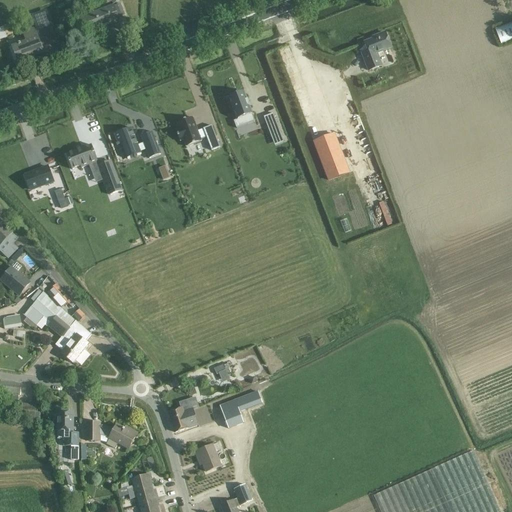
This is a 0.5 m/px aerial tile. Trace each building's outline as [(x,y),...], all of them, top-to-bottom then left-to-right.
[(74,21),(79,32),(99,24),(100,27),(119,20),(119,17),(125,16),(120,4),(114,6),(114,5),(74,21)] [(511,22),(495,30),(502,45),(511,40),(511,22)] [(12,46),(18,62),(44,52),(35,28),(23,33),(26,41),(12,46)] [(362,53),(368,71),(382,66),(377,54),(391,49),(385,33),(372,37),(373,39),(364,43),(367,51),(362,53)] [(244,93),(229,98),(237,120),(233,121),(236,129),(255,122),(249,106),(250,106),(249,106),(247,101),(248,101),(248,100),(247,101),(244,93)] [(270,131),(279,128),(273,113),(264,115),(270,131)] [(180,128),(176,130),(181,141),(184,140),(187,146),(202,141),(202,139),(207,137),(212,150),(221,147),(212,125),(204,128),(204,130),(199,132),(193,117),(178,123),(180,128)] [(131,129),(114,135),(118,146),(121,144),(127,160),(140,155),(131,129)] [(149,159),(160,155),(152,132),(141,137),(143,143),(146,150),(149,159)] [(334,137),(314,145),(328,183),(348,175),(334,137)] [(92,145),(66,155),(72,170),(81,167),(81,168),(92,164),(96,173),(100,172),(109,195),(122,190),(111,162),(99,166),(92,145)] [(48,167),(25,176),(31,191),(53,182),(48,167)] [(6,259),(9,262),(21,250),(14,243),(18,239),(12,233),(4,225),(5,225),(0,220),(0,255),(1,256),(2,255),(6,259)] [(22,293),(30,283),(11,268),(1,281),(11,289),(13,286),(22,293)] [(49,291),(46,293),(54,302),(63,310),(65,309),(65,307),(68,304),(72,308),(76,305),(72,301),(71,301),(57,285),(50,291),(49,291)] [(75,362),(82,367),(91,355),(84,350),(89,345),(86,343),(91,335),(75,321),(63,310),(54,302),(46,295),(40,290),(31,300),(34,303),(24,316),(36,327),(41,321),(48,326),(50,323),(51,324),(50,326),(62,336),(56,345),(63,351),(61,354),(73,364),(75,362)] [(73,315),(80,321),(85,316),(79,310),(73,315)] [(3,320),(4,330),(22,327),(20,316),(4,318),(3,320)] [(223,366),(214,370),(216,375),(218,374),(225,371),(228,377),(233,375),(228,364),(223,366)] [(19,396),(21,385),(0,382),(0,393),(6,394),(5,403),(17,404),(18,396),(19,396)] [(258,392),(220,406),(229,430),(244,424),(240,412),(262,404),(258,392)] [(17,418),(34,421),(37,406),(19,403),(17,418)] [(168,413),(175,433),(188,428),(182,409),(168,413)] [(70,460),(79,461),(79,433),(73,433),(73,412),(58,412),(57,431),(59,431),(58,438),(64,438),(64,447),(70,447),(70,460)] [(118,444),(128,449),(136,435),(128,431),(127,432),(116,426),(115,429),(101,425),(101,423),(85,423),(85,442),(101,442),(101,436),(110,439),(107,445),(115,449),(118,444)] [(200,459),(206,473),(221,466),(216,452),(221,450),(218,443),(213,445),(195,452),(198,460),(200,459)] [(500,511),(473,451),(373,496),(380,511),(500,511)] [(154,457),(147,458),(149,468),(156,467),(154,457)] [(117,491),(119,498),(122,497),(128,495),(153,488),(149,475),(131,480),(133,486),(129,487),(127,483),(121,485),(121,490),(117,491)] [(69,479),(63,481),(65,487),(71,485),(69,479)] [(220,506),(222,511),(238,511),(237,508),(252,502),(245,485),(234,490),(237,499),(233,501),(233,500),(220,506)] [(153,488),(128,495),(130,500),(136,498),(139,506),(156,502),(153,488)] [(159,511),(156,502),(139,506),(140,511),(159,511)]
